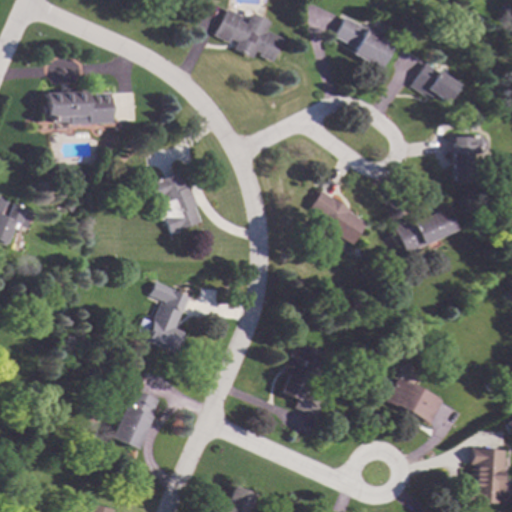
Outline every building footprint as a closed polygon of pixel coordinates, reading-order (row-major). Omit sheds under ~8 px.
[(239,17),(236,21),(242,24),(248,13),(266,22),(262,31),(280,40),(268,63),(255,56),(256,54),(251,52),(248,59),(230,50),(233,42),(227,39),(225,43),(209,35),(223,9),(239,17)] [(362,30),(364,27),(370,31),(368,34),(388,45),(374,69),(347,54),(350,48),(329,36),(340,17),(362,30)] [(455,85),(443,104),(430,95),(429,98),(422,93),(420,96),(406,88),(421,63),(455,85)] [(82,94),(105,93),(107,123),(64,125),(64,122),(47,123),(47,117),(38,118),(38,105),(41,104),(40,93),(82,91),(82,94)] [(477,136),(482,140),(482,148),(476,154),(468,154),(468,181),(447,181),(447,155),(445,155),(445,136),(477,136)] [(182,187),(185,186),(193,205),(190,207),(196,222),(166,234),(160,219),(157,221),(153,208),(158,205),(153,197),(154,197),(149,182),(176,172),(182,187)] [(347,214),(361,224),(346,245),(327,231),(323,237),(309,227),(317,215),(305,207),(316,192),(347,214)] [(0,201),(27,213),(21,228),(16,226),(14,231),(8,228),(0,247),(0,201)] [(450,230),(399,254),(387,227),(438,204),(450,230)] [(185,297),(178,314),(177,313),(170,328),(179,333),(170,354),(140,340),(142,335),(134,331),(140,318),(148,322),(156,303),(160,305),(167,289),(185,297)] [(319,354),(313,366),(311,364),(299,392),(317,400),(309,417),(288,408),(291,400),(275,393),(282,376),(277,373),(287,350),(295,354),(299,345),(319,354)] [(436,401),(423,424),(381,401),(394,377),(436,401)] [(153,400),(131,449),(106,438),(128,389),(153,400)] [(37,415),(34,422),(28,419),(31,412),(37,415)] [(511,419),(502,425),(508,435),(511,432),(511,419)] [(499,450),(497,494),(501,494),(500,505),(462,503),(463,487),(465,487),(466,465),(465,465),(466,448),(499,450)] [(249,496),(241,511),(214,511),(227,485),(249,496)] [(108,509),(107,511),(84,511),(87,503),(108,509)]
